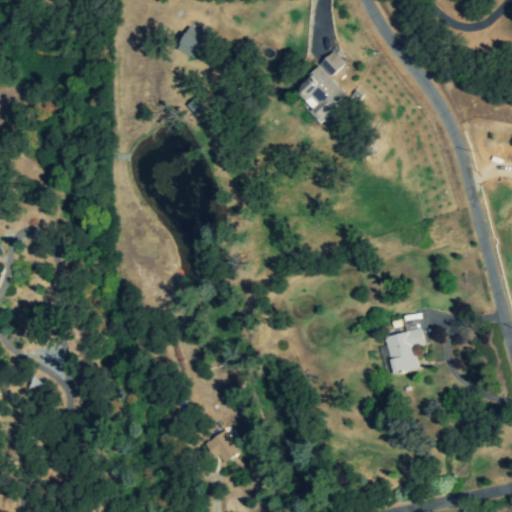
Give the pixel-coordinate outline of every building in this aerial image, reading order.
[(205,34),(187,27),(177,50),(194,58),(205,34)] [(319,63),(330,77),(344,65),(334,52),(319,63)] [(321,121),(347,95),(319,67),(293,93),(321,121)] [(393,375),(418,369),(413,347),(424,344),(420,328),(384,337),(393,375)] [(224,464),(240,453),(224,430),(204,444),(215,458),(218,456),(224,464)]
